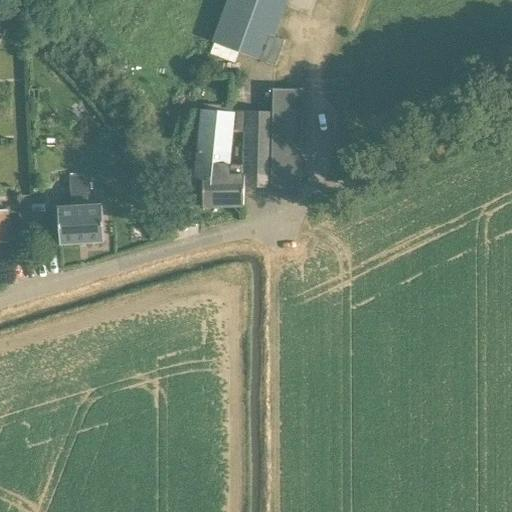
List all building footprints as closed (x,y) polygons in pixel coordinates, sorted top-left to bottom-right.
[(278,69),(287,45),(272,40),(286,0),(232,0),(225,22),(216,46),(278,69)] [(300,189),(302,90),(273,90),(272,112),(233,111),(232,114),(201,112),(196,177),(200,177),(200,181),(203,181),(203,205),(202,205),(202,206),(243,205),(244,187),(271,189),(271,188),(300,189)] [(83,177),(82,172),(70,173),(70,177),(69,178),(71,207),(59,208),(60,245),(104,242),(102,205),(87,206),(86,176),(83,177)] [(33,238),(45,237),(44,212),(32,213),(33,238)] [(20,239),(33,238),(32,213),(19,214),(20,239)]
